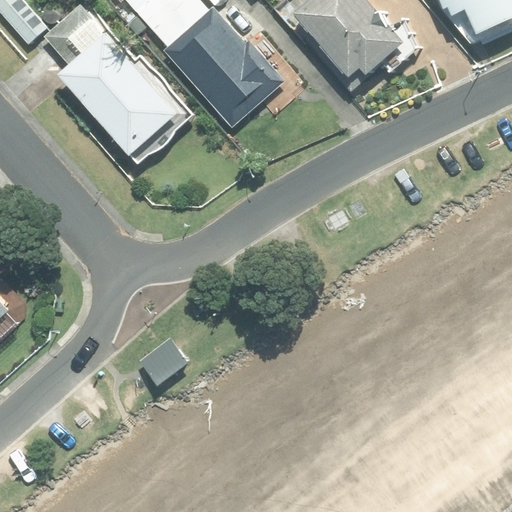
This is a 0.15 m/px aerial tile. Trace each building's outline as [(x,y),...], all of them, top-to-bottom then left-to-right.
[(0,0),(0,9),(33,47),(52,30),(25,0),(0,0)] [(128,0),(141,14),(156,0),(128,0)] [(156,0),(141,14),(173,50),(168,53),(237,131),(290,83),(254,43),(251,46),(219,10),(214,14),(202,0),(156,0)] [(289,0),(278,11),(354,95),(372,78),(375,81),(414,46),(371,0),(289,0)] [(511,0),(448,0),(454,14),(458,12),(466,30),(477,47),(511,31),(511,0)] [(49,40),(77,71),(68,80),(138,161),(184,120),(86,7),(49,40)] [(0,328),(16,314),(0,297),(0,328)] [(173,342),(145,364),(164,389),(193,367),(173,342)]
